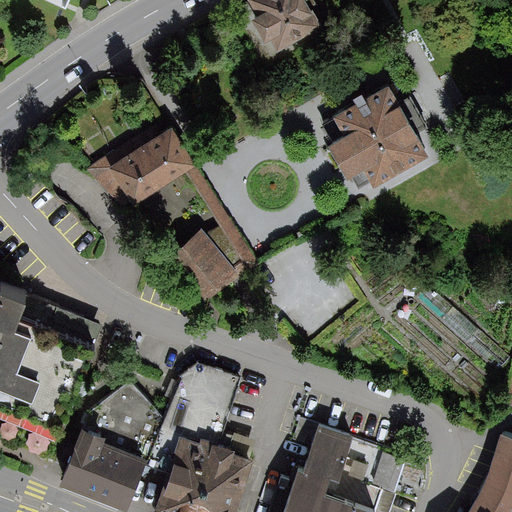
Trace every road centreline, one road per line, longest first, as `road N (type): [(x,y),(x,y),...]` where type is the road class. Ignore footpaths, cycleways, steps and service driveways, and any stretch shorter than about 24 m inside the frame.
road 1 (residential): [(430,511),(443,440),(426,410),(114,302),(0,190)]
road 2 (primary): [(176,0),(117,30),(0,111)]
